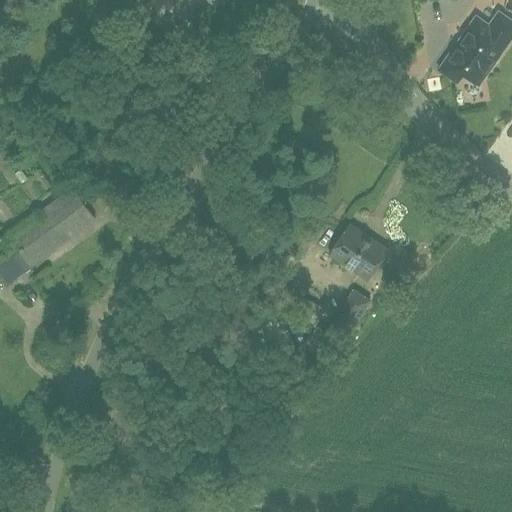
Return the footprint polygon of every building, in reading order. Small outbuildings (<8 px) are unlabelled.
[(151,0),(143,11),(163,27),(175,11),(185,20),(200,0),(151,0)] [(463,72),(478,83),(511,34),(511,23),(499,14),(490,28),(478,20),(462,43),(460,41),(441,69),(457,80),(463,72)] [(145,123),(161,110),(136,80),(121,93),(145,123)] [(0,273),(7,283),(95,220),(72,188),(0,240),(0,273)] [(368,280),(389,249),(349,223),(329,254),(368,280)] [(352,289),(345,300),(363,312),(371,301),(352,289)] [(248,319),(259,339),(293,322),(282,302),(248,319)]
